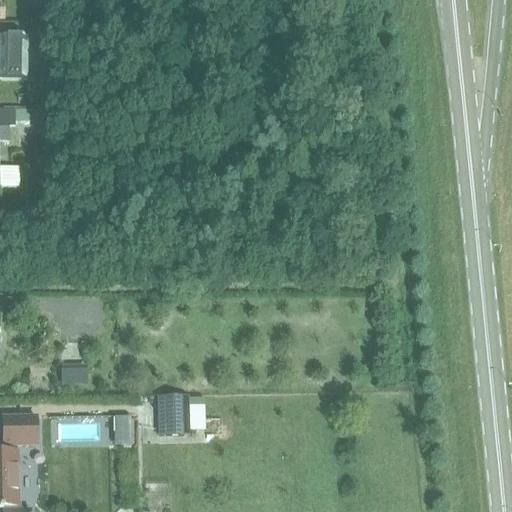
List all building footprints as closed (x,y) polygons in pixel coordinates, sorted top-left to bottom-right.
[(32,46),(45,46),(45,31),(32,31),(32,46)] [(0,79),(2,79),(2,80),(25,81),(26,39),(1,39),(1,59),(0,58),(0,79)] [(46,113),(15,114),(15,126),(46,126),(46,113)] [(0,143),(9,144),(8,130),(0,129),(0,143)] [(80,341),(54,341),(54,379),(80,378),(80,341)] [(189,402),(158,402),(159,441),(190,440),(189,402)] [(130,419),(113,420),(114,433),(131,433),(130,419)] [(0,510),(3,511),(2,511),(31,511),(18,511),(18,509),(17,448),(38,447),(37,420),(3,421),(3,448),(5,448),(5,454),(0,454),(0,510)]
